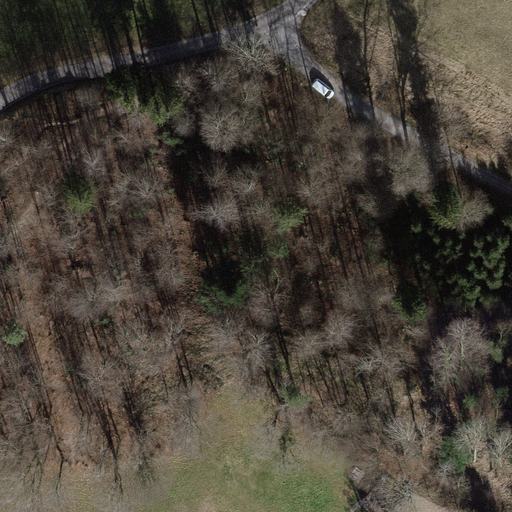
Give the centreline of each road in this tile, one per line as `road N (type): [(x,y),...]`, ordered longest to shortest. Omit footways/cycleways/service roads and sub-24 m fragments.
road 1 (residential): [(0,101),(43,80),(244,30),(300,0)]
road 2 (track): [(267,20),(337,92),(511,189)]
